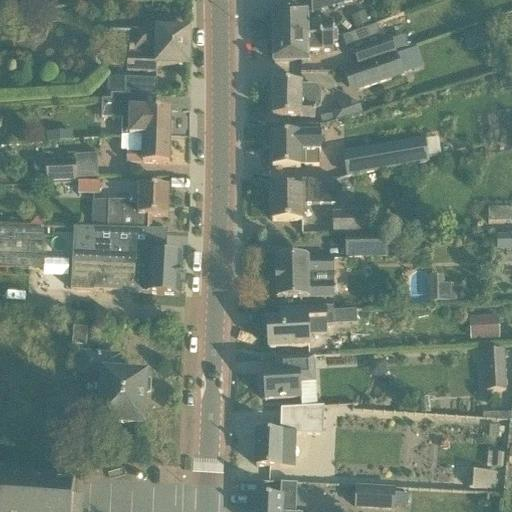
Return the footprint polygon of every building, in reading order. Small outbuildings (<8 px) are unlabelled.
[(272,38),(336,36),(336,31),(332,31),(332,22),(306,23),(306,13),(272,13),(272,38)] [(380,25),(346,36),(351,51),(385,40),(380,25)] [(484,28),(473,32),(478,47),(489,43),(484,28)] [(129,52),(127,57),(126,57),(126,60),(126,72),(136,73),(156,73),(156,66),(187,67),(188,32),(169,31),(155,31),(155,34),(130,33),(129,52)] [(272,38),(273,62),(307,61),(307,52),(332,51),(332,43),(336,43),(336,36),(272,38)] [(352,51),(358,67),(396,54),(390,38),(352,51)] [(396,54),(358,67),(343,72),(349,89),(357,87),(358,91),(404,75),(396,54)] [(123,95),(128,95),(154,96),(154,80),(124,79),(123,95)] [(300,84),(293,84),(273,83),(272,117),(292,118),(313,118),(313,113),(320,107),(320,92),(317,88),(314,88),(300,87),(300,84)] [(169,138),(170,111),(150,110),(127,109),(128,95),(123,95),(110,95),(110,100),(101,100),(100,118),(112,118),(121,119),(120,137),(127,137),(169,138)] [(272,168),(298,168),(319,168),(319,126),(295,126),(295,136),(271,136),(272,168)] [(127,137),(126,148),(125,163),(168,164),(169,138),(127,137)] [(397,146),(342,156),(346,177),(401,167),(409,165),(428,162),(425,141),(397,146)] [(46,182),(75,180),(74,161),(45,163),(46,182)] [(78,195),(99,195),(99,183),(78,183),(78,195)] [(108,230),(150,230),(150,217),(167,217),(168,189),(139,187),(138,203),(108,202),(108,230)] [(301,190),(292,190),(272,190),(272,222),(301,222),(301,205),(317,205),(317,191),(301,191),(301,190)] [(511,206),(492,208),(493,221),(511,220),(511,206)] [(332,233),(363,232),(363,214),(331,214),(332,233)] [(43,231),(0,229),(0,268),(41,270),(43,231)] [(150,230),(108,230),(72,229),(70,291),(178,296),(180,256),(163,255),(165,231),(150,230)] [(385,235),(345,235),(345,253),(365,252),(365,256),(385,256),(385,235)] [(511,235),(496,236),(496,251),(511,250),(511,235)] [(276,299),(296,299),(308,299),(308,297),(333,297),(332,259),(307,260),(307,258),(276,259),(276,299)] [(433,301),(458,302),(458,279),(433,279),(433,301)] [(279,321),(267,322),(268,350),(288,349),(308,348),(307,332),(326,331),(324,308),(310,309),(290,310),(279,311),(279,321)] [(470,341),(499,339),(498,317),(469,319),(470,341)] [(84,346),(85,330),(74,330),(73,346),(84,346)] [(501,352),(483,353),(485,373),(486,392),(504,391),(503,372),(501,352)] [(82,356),(81,374),(102,376),(101,394),(90,393),(90,403),(100,404),(99,423),(121,425),(141,426),(143,399),(150,395),(151,383),(144,380),(144,378),(124,377),(125,369),(117,369),(118,359),(98,357),(82,356)] [(313,357),(295,359),(275,360),(275,372),(262,373),(264,401),(301,399),(300,384),(315,383),(313,357)] [(325,437),(323,407),(280,410),(279,433),(256,432),(255,467),(295,469),(296,436),(325,437)] [(80,511),(81,500),(72,499),(74,474),(24,470),(24,469),(22,465),(13,464),(10,467),(10,469),(0,467),(0,511),(80,511)] [(497,489),(498,470),(473,469),(472,488),(497,489)] [(355,489),(354,509),(394,511),(395,491),(355,489)] [(280,511),(281,497),(254,496),(253,511),(280,511)]
